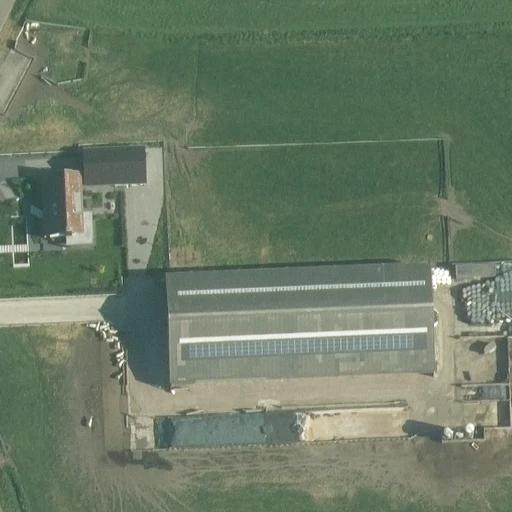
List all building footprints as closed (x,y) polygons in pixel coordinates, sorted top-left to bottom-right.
[(120,177),(119,159),(83,161),(84,179),(120,177)] [(140,164),(142,218),(156,217),(153,163),(140,164)] [(65,241),(70,241),(70,245),(88,244),(87,221),(81,221),(80,179),(42,180),(43,218),(48,218),(49,240),(65,239),(65,241)] [(511,309),(511,257),(471,256),(468,308),(511,309)] [(434,380),(429,272),(165,283),(169,391),(434,380)]
